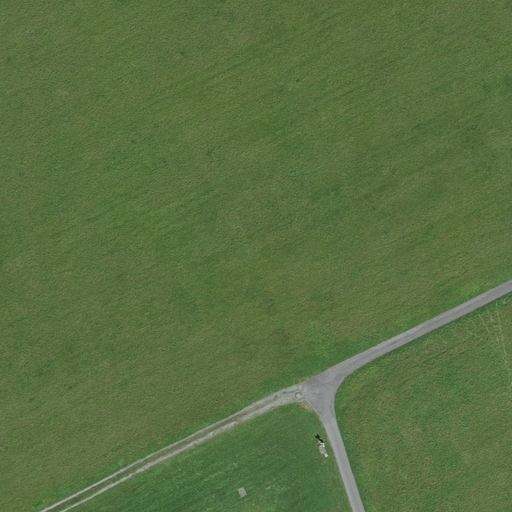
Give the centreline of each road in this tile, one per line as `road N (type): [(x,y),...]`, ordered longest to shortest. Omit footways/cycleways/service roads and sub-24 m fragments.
road 1 (track): [(315,382),(42,511)]
road 2 (track): [(511,284),(315,382)]
road 3 (track): [(315,382),(357,511)]
